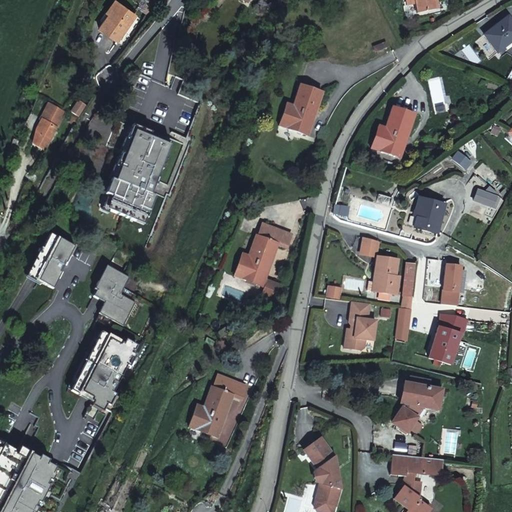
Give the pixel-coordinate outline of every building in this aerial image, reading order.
[(405,0),(407,5),(415,3),(417,13),(439,8),(436,0),(405,0)] [(107,15),(116,3),(114,1),(105,13),(107,15)] [(107,15),(97,29),(116,42),(134,17),(116,3),(107,15)] [(511,40),(511,22),(507,16),(483,34),(498,52),(511,40)] [(385,42),(373,47),(375,51),(386,46),(385,42)] [(322,93),(300,85),(293,105),(286,103),(279,125),(303,133),(310,112),(315,114),(322,93)] [(78,117),(85,106),(77,101),(69,112),(78,117)] [(55,127),(64,110),(47,102),(39,119),(40,119),(36,127),(32,142),(44,148),(55,126),(55,127)] [(153,125),(175,133),(181,135),(186,122),(165,114),(166,112),(140,102),(134,118),(153,125)] [(400,158),(414,114),(391,107),(385,129),(378,126),(371,149),(400,158)] [(310,112),(303,133),(308,135),(315,114),(310,112)] [(162,152),(167,154),(175,133),(153,125),(145,145),(131,140),(116,177),(152,191),(159,174),(154,172),(162,152)] [(159,174),(167,154),(162,152),(154,172),(159,174)] [(469,163),(456,152),(451,158),(463,169),(469,163)] [(444,206),(418,199),(414,212),(417,213),(413,228),(436,234),(444,206)] [(344,207),(337,205),(334,216),(341,218),(344,207)] [(234,275),(257,284),(265,262),(270,264),(277,244),(286,247),(291,234),(261,223),(257,235),(255,235),(248,255),(242,253),(234,275)] [(49,233),(28,275),(53,288),(75,246),(49,233)] [(375,294),(396,297),(399,279),(395,278),(398,262),(376,259),(374,276),(378,276),(375,294)] [(265,262),(257,284),(265,287),(263,295),(269,297),(270,295),(273,296),(280,284),(265,278),(270,264),(265,262)] [(454,317),(457,288),(461,288),(463,274),(459,273),(459,267),(444,265),(437,326),(428,358),(450,365),(459,334),(462,335),(466,320),(454,317)] [(129,277),(108,266),(100,281),(98,280),(94,289),(96,289),(93,295),(106,302),(100,313),(123,326),(136,301),(121,293),(129,277)] [(327,288),(326,299),(339,300),(340,290),(327,288)] [(369,306),(351,303),(348,322),(350,325),(355,326),(354,330),(350,329),(346,329),(344,344),(352,345),(352,350),(359,351),(364,347),(365,340),(371,341),(375,323),(366,321),(369,306)] [(476,332),(499,311),(491,303),(469,323),(476,332)] [(135,349),(98,330),(68,387),(105,407),(135,349)] [(189,427),(218,437),(233,396),(242,399),(247,385),(217,375),(212,388),(210,387),(203,407),(197,405),(189,427)] [(408,385),(427,389),(428,381),(409,378),(408,385)] [(398,427),(408,412),(413,405),(437,409),(440,391),(427,389),(408,385),(403,385),(400,399),(404,401),(391,422),(398,427)] [(398,427),(406,432),(415,417),(408,412),(398,427)] [(333,456),(320,439),(303,451),(317,470),(320,483),(315,500),(316,501),(314,508),(316,511),(319,511),(332,511),(334,506),(340,489),(333,456)] [(15,449),(0,441),(0,511),(31,511),(39,498),(56,466),(31,453),(29,456),(15,449)] [(442,460),(392,454),(390,474),(404,475),(404,478),(408,481),(404,486),(403,486),(394,499),(411,511),(410,511),(430,511),(429,507),(417,499),(418,497),(417,496),(418,480),(411,479),(412,472),(441,475),(442,460)]
